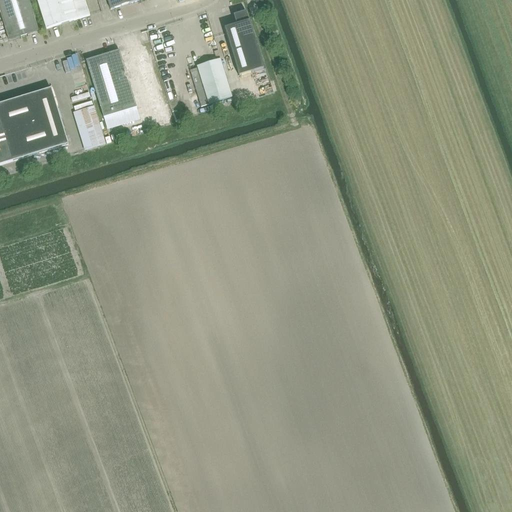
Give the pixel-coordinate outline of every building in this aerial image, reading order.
[(28,0),(0,0),(0,12),(9,41),(38,32),(28,0)] [(73,0),(36,0),(46,29),(79,19),(73,0)] [(107,0),(111,10),(140,1),(139,0),(107,0)] [(264,69),(249,21),(248,21),(246,12),(233,16),(236,25),(224,29),(239,77),(264,69)] [(119,51),(86,61),(104,119),(137,108),(119,51)] [(77,53),(65,57),(66,61),(79,58),(77,53)] [(197,69),(190,71),(201,107),(232,98),(220,60),(197,67),(197,69)] [(64,69),(67,76),(81,70),(77,62),(64,69)] [(0,165),(68,145),(51,89),(0,104),(0,165)] [(89,92),(81,94),(80,90),(70,93),(72,102),(90,98),(89,92)] [(75,113),(86,151),(106,146),(94,107),(75,113)]
